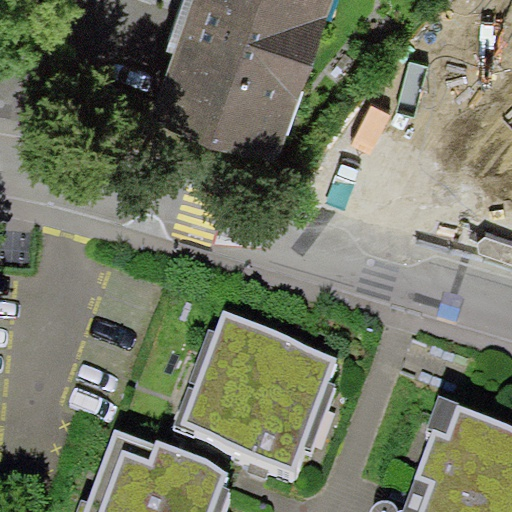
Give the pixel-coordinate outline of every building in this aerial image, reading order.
[(337,0),(196,0),(162,106),(290,147),(337,0)] [(495,34),(456,0),(447,0),(407,45),(451,84),(495,34)] [(341,371),(225,329),(185,447),(301,487),(341,371)] [(511,511),(511,444),(447,420),(412,511),(511,511)] [(232,511),(241,489),(118,447),(94,511),(232,511)]
